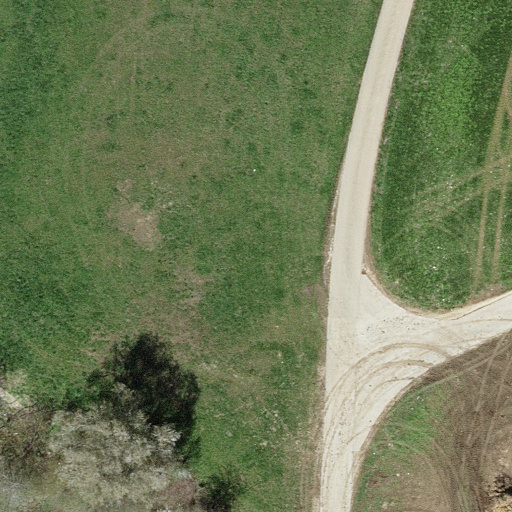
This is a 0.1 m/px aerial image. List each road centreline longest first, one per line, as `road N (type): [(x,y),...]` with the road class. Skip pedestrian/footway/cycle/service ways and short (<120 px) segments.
road 1 (track): [(329,511),(346,181),(396,0)]
road 2 (unknown): [(330,425),(511,313)]
